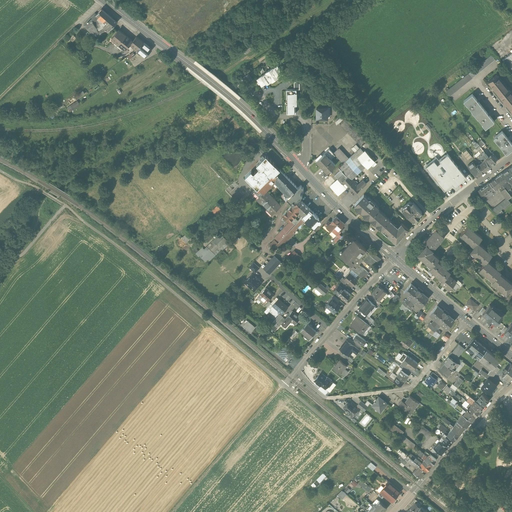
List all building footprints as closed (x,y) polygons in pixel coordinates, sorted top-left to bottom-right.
[(117,22),(102,9),(96,15),(99,18),(106,25),(103,28),(104,29),(108,32),(117,22)] [(95,14),(83,25),(90,33),(100,27),(97,20),(99,18),(96,15),(95,14)] [(99,18),(97,20),(100,27),(90,33),(91,35),(102,29),(104,29),(103,28),(106,25),(99,18)] [(91,35),(86,39),(90,44),(95,40),(94,38),(105,32),(102,29),(91,35)] [(118,30),(111,39),(118,44),(125,35),(118,30)] [(133,41),(125,35),(118,44),(126,50),(126,49),(131,44),(130,44),(133,41)] [(144,42),(136,37),(133,41),(130,44),(133,47),(137,50),(138,49),(144,42)] [(144,42),(138,49),(146,56),(152,49),(144,42)] [(126,50),(118,44),(116,46),(124,52),(126,50)] [(289,59),(283,49),(281,50),(279,55),(278,55),(282,61),(284,61),(289,59)] [(511,52),(503,59),(511,71),(511,52)] [(492,55),(447,91),(451,95),(495,59),(492,55)] [(273,67),(266,72),(262,75),(257,79),(262,86),(267,83),(272,80),(279,75),(278,75),(283,71),(277,64),(273,67)] [(497,74),(489,81),(501,96),(509,89),(497,74)] [(296,89),(286,90),(286,98),(288,98),(288,105),(287,104),(287,113),(296,113),(295,105),(296,105),(296,89)] [(511,92),(509,89),(501,96),(511,109),(511,92)] [(475,114),(484,107),(473,94),(464,101),(475,114)] [(68,106),(71,111),(82,106),(79,100),(68,106)] [(486,128),(494,121),(484,107),(475,114),(486,128)] [(326,108),(316,108),(316,119),(326,119),(326,108)] [(511,148),(511,142),(503,131),(494,138),(497,141),(504,150),(503,150),(506,153),(511,148)] [(343,163),(339,167),(341,169),(334,175),(337,179),(329,186),(338,195),(347,187),(353,194),(366,183),(363,179),(357,184),(356,183),(357,181),(356,180),(354,181),(352,178),(366,166),(367,168),(375,162),(365,150),(364,151),(360,148),(359,148),(355,152),(343,163)] [(329,149),(319,158),(318,156),(315,159),(321,166),(323,169),(323,168),(327,172),(335,164),(328,157),(333,153),(329,149)] [(467,150),(463,153),(468,160),(472,157),(467,150)] [(491,155),(489,157),(484,151),(480,153),(481,154),(484,157),(486,160),(491,166),(496,162),(491,155)] [(423,166),(443,191),(452,184),(455,187),(466,177),(447,153),(439,160),(440,161),(437,163),(433,158),(423,166)] [(273,175),(279,169),(266,155),(257,163),(259,166),(253,172),(251,170),(245,175),(257,187),(271,173),(273,175)] [(486,160),(480,164),(485,171),(491,166),(486,160)] [(479,164),(476,166),(473,162),(468,166),(472,171),(473,171),(478,176),(485,171),(480,164),(479,164)] [(511,172),(508,168),(502,173),(507,179),(511,177),(511,176),(511,172)] [(298,188),(279,169),(273,175),(271,173),(257,187),(257,189),(254,192),(258,197),(265,190),(275,182),(278,186),(289,197),(287,199),(292,204),(293,205),(299,199),(302,196),(300,193),(300,192),(301,191),(303,188),(301,185),(298,188)] [(502,173),(496,177),(501,184),(504,182),(507,180),(507,179),(502,173)] [(496,177),(489,182),(494,189),(501,184),(496,177)] [(489,182),(478,190),(485,199),(496,190),(494,189),(489,182)] [(511,190),(504,182),(501,184),(505,188),(507,191),(509,190),(510,190),(511,190)] [(507,191),(505,188),(501,192),(507,200),(511,197),(507,191)] [(281,206),(265,190),(258,197),(256,199),(266,210),(268,208),(273,213),(281,206)] [(379,208),(364,194),(354,205),(369,218),(378,208),(379,208)] [(395,207),(402,202),(397,196),(390,201),(395,207)] [(292,204),(283,215),(287,218),(289,216),(296,209),(297,210),(303,203),(299,199),(293,205),(292,204)] [(422,212),(413,201),(410,203),(410,202),(402,209),(407,214),(413,221),(420,214),(422,212)] [(296,209),(289,216),(292,218),(293,216),(298,211),(303,215),(309,208),(303,203),(297,210),(296,209)] [(213,210),(218,215),(224,209),(219,204),(213,210)] [(319,217),(309,208),(303,215),(298,222),(294,226),(290,230),(294,234),(303,224),(306,226),(308,224),(314,229),(321,221),(318,219),(319,217)] [(390,219),(378,208),(370,218),(379,226),(380,226),(382,228),(389,220),(390,219)] [(336,216),(330,223),(328,220),(324,225),(331,230),(340,220),(336,216)] [(340,220),(331,230),(337,236),(339,234),(341,232),(339,230),(344,224),(340,220)] [(398,227),(389,220),(382,228),(381,229),(393,240),(397,235),(400,237),(408,228),(402,223),(398,227)] [(291,222),(274,240),(278,244),(286,234),(288,233),(290,230),(294,226),(291,222)] [(474,231),(468,226),(461,235),(475,246),(478,242),(482,238),(476,233),(474,231)] [(436,229),(424,243),(426,244),(433,250),(444,236),(436,229)] [(290,230),(288,233),(286,234),(291,239),(295,235),(294,234),(290,230)] [(187,243),(192,238),(188,233),(183,237),(187,243)] [(337,236),(333,240),(335,243),(341,236),(339,234),(337,236)] [(220,235),(205,248),(204,247),(200,250),(196,246),(193,249),(199,256),(201,255),(206,261),(209,259),(210,260),(231,242),(226,236),(223,238),(220,235)] [(354,238),(340,254),(352,264),(366,249),(354,238)] [(478,242),(475,246),(471,251),(485,262),(486,260),(487,260),(492,254),(486,249),(484,247),(478,242)] [(433,250),(426,244),(419,253),(424,257),(423,258),(432,265),(437,259),(439,257),(431,251),(433,250)] [(371,251),(362,260),(372,269),(381,259),(371,251)] [(300,256),(294,252),(289,257),(295,262),(300,256)] [(280,262),(274,256),(269,262),(275,268),(278,265),(280,262)] [(451,271),(437,259),(432,265),(430,268),(444,279),(448,274),(451,271)] [(487,260),(486,260),(485,262),(480,268),(494,280),(499,273),(500,272),(494,267),(495,266),(493,265),(492,265),(487,260)] [(265,266),(263,268),(269,274),(275,268),(269,262),(265,266)] [(259,268),(253,263),(249,267),(255,272),(259,268)] [(364,269),(358,276),(363,280),(368,273),(364,269)] [(358,279),(350,272),(347,275),(348,276),(345,280),(344,280),(347,282),(352,286),(358,279)] [(505,278),(499,273),(494,280),(492,281),(506,293),(509,290),(511,285),(511,284),(507,280),(507,279),(505,278)] [(457,281),(448,274),(444,279),(441,283),(450,290),(453,286),(456,289),(458,285),(456,283),(457,281)] [(252,275),(245,282),(254,290),(261,283),(252,275)] [(411,283),(404,292),(409,297),(412,299),(420,290),(411,283)] [(320,284),(316,288),(324,295),(328,290),(325,288),(320,284)] [(344,289),(339,284),(334,290),(335,291),(334,292),(337,295),(338,294),(338,295),(339,294),(346,300),(350,295),(344,289)] [(383,289),(379,285),(372,294),(376,298),(380,301),(387,293),(387,292),(383,289)] [(393,293),(385,287),(383,289),(387,292),(387,293),(390,296),(393,293)] [(266,288),(257,297),(265,304),(273,294),(266,288)] [(428,298),(420,290),(412,299),(415,302),(421,307),(428,298)] [(409,297),(405,301),(404,300),(402,303),(406,306),(412,299),(409,297)] [(332,298),(326,305),(332,310),(331,311),(334,313),(340,306),(336,304),(337,302),(332,298)] [(367,299),(362,305),(361,304),(358,308),(367,315),(375,306),(375,305),(372,302),(367,298),(366,298),(367,299)] [(288,307),(278,299),(272,306),(282,314),(288,307)] [(412,299),(406,306),(409,309),(415,302),(412,299)] [(478,305),(471,299),(466,304),(474,310),(478,305)] [(503,314),(490,303),(486,308),(483,312),(496,323),(498,320),(503,314)] [(446,313),(437,305),(430,314),(436,319),(439,321),(446,313)] [(300,318),(292,311),(287,317),(285,319),(282,323),(285,326),(291,320),(295,324),(300,318)] [(446,313),(439,321),(442,324),(447,329),(455,320),(446,313)] [(280,314),(276,318),(276,319),(272,323),(275,325),(277,323),(283,317),(280,314)] [(364,320),(357,315),(350,325),(360,333),(368,323),(364,320)] [(283,317),(277,323),(279,326),(282,323),(285,319),(283,317)] [(253,325),(247,321),(246,323),(244,321),(243,323),(242,322),(241,325),(249,331),(253,325)] [(315,331),(307,324),(301,330),(306,334),(303,337),(307,341),(310,338),(315,331)] [(367,342),(357,334),(354,339),(355,340),(362,345),(364,346),(367,342)] [(412,342),(404,336),(399,343),(407,349),(412,342)] [(486,349),(473,338),(466,348),(470,351),(469,352),(475,357),(476,356),(479,358),(486,349)] [(346,341),(339,349),(343,352),(347,355),(353,346),(346,341)] [(459,344),(452,353),(458,358),(465,349),(459,344)] [(284,345),(276,354),(283,360),(291,351),(284,345)] [(500,360),(486,349),(479,358),(492,369),(495,365),(500,360)] [(418,363),(408,356),(406,357),(407,358),(404,362),(406,364),(413,370),(418,363)] [(449,356),(444,362),(452,368),(457,362),(449,356)] [(343,363),(339,360),(333,368),(344,377),(344,376),(347,372),(348,372),(344,368),(346,366),(343,363)] [(452,368),(444,362),(439,370),(448,377),(453,369),(452,368)] [(413,370),(406,364),(404,367),(411,373),(413,370)] [(511,364),(502,376),(508,381),(511,377),(511,376),(511,364)] [(492,369),(488,375),(489,376),(492,378),(500,369),(495,365),(492,369)] [(399,373),(393,367),(390,370),(393,373),(397,376),(399,373)] [(409,375),(402,370),(399,373),(397,376),(404,381),(405,381),(409,375)] [(488,375),(481,370),(479,373),(487,379),(489,376),(488,375)] [(397,376),(393,373),(391,376),(395,379),(394,381),(401,386),(404,381),(397,376)] [(431,375),(430,374),(424,381),(431,386),(432,387),(437,380),(436,379),(431,375)] [(326,378),(322,375),(319,375),(314,381),(320,386),(324,390),(325,389),(327,386),(328,386),(330,386),(332,384),(331,382),(332,381),(327,377),(326,378)] [(459,378),(453,385),(458,388),(463,381),(459,378)] [(488,379),(482,387),(490,393),(494,388),(491,385),(493,382),(488,379)] [(446,385),(442,381),(438,386),(442,390),(446,385)] [(324,390),(320,386),(318,389),(325,395),(328,391),(325,389),(324,390)] [(489,400),(482,394),(476,401),(483,407),(489,400)] [(417,402),(409,396),(406,400),(408,402),(406,404),(413,408),(416,405),(417,405),(419,403),(417,401),(417,402)] [(378,397),(372,405),(380,411),(386,403),(384,401),(385,401),(384,400),(383,401),(378,397)] [(476,401),(476,402),(472,398),(469,401),(471,402),(474,402),(471,405),(479,411),(483,407),(476,401)] [(406,404),(402,400),(399,404),(406,410),(409,413),(413,408),(406,404)] [(365,404),(361,401),(357,406),(364,411),(368,406),(367,406),(365,404)] [(471,405),(466,401),(463,404),(468,408),(468,409),(475,416),(479,411),(471,405)] [(357,410),(348,403),(347,404),(345,404),(344,405),(345,407),(343,408),(348,412),(353,415),(353,414),(354,415),(357,411),(356,411),(357,410)] [(466,411),(457,404),(456,405),(454,407),(463,413),(462,414),(471,420),(475,416),(468,409),(466,411)] [(471,420),(462,414),(458,420),(466,426),(469,422),(469,423),(471,420)] [(466,426),(458,420),(454,425),(447,420),(445,422),(453,428),(460,433),(463,429),(466,426)] [(392,424),(390,428),(401,435),(404,430),(392,424)] [(420,424),(416,429),(419,432),(415,436),(420,440),(428,430),(420,424)] [(453,428),(449,432),(444,428),(442,431),(445,433),(453,439),(454,439),(454,440),(460,433),(453,428)] [(428,430),(420,440),(418,442),(423,446),(433,434),(428,430)] [(453,439),(445,433),(440,439),(448,446),(451,442),(453,439)] [(416,446),(402,435),(399,439),(413,450),(415,447),(416,446)] [(448,446),(440,439),(439,440),(436,443),(436,444),(430,450),(438,457),(448,446)] [(415,447),(413,450),(421,457),(424,454),(415,447)] [(429,454),(427,457),(424,454),(421,457),(424,459),(432,464),(436,459),(429,454)] [(432,464),(424,459),(419,465),(426,470),(432,464)] [(418,464),(413,460),(410,462),(415,466),(416,466),(417,467),(413,472),(420,478),(426,470),(419,465),(418,464)] [(367,465),(372,470),(376,466),(370,461),(367,465)] [(350,488),(351,489),(357,482),(352,479),(345,490),(347,492),(350,488)] [(399,491),(389,483),(384,488),(383,487),(379,492),(391,502),(394,499),(393,498),(399,491)] [(336,494),(340,499),(345,493),(340,489),(336,494)] [(372,506),(365,500),(360,506),(366,511),(369,510),(372,506)] [(372,506),(369,510),(371,511),(382,511),(386,508),(377,500),(372,506)] [(414,503),(412,506),(407,511),(415,511),(419,509),(420,508),(414,504),(414,503)]
